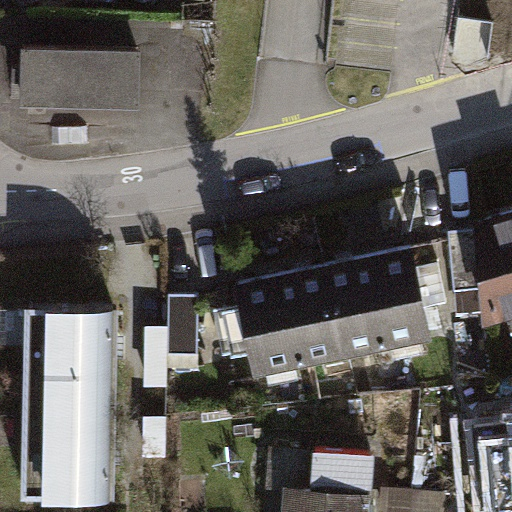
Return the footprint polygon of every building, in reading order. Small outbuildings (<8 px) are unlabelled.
[(156,55),(38,53),(37,111),(155,113),(156,55)] [(511,220),(489,227),(490,242),(496,296),(500,318),(511,315),(511,318),(511,220)] [(465,299),(496,296),(490,242),(459,246),(465,299)] [(422,252),(334,270),(353,359),(397,349),(400,363),(434,356),(431,342),(440,341),(434,313),(452,310),(443,267),(425,270),(422,252)] [(334,270),(247,288),(251,310),(236,313),(246,359),(261,356),(265,377),(275,375),(278,388),(304,383),(301,369),(321,365),(329,406),(361,400),(353,359),(334,270)] [(209,379),(209,302),(179,302),(179,334),(179,379),(209,379)] [(117,311),(32,308),(29,402),(114,405),(117,311)] [(179,334),(156,334),(156,396),(179,396),(179,379),(179,334)] [(114,405),(29,402),(27,490),(111,492),(114,405)] [(165,413),(145,413),(146,449),(165,449),(165,413)] [(511,511),(511,420),(495,422),(501,511),(511,511)] [(289,488),(287,511),(362,511),(363,491),(371,492),(374,449),(314,445),(311,490),(289,488)] [(399,492),(398,511),(423,511),(424,493),(399,492)] [(424,493),(423,511),(453,511),(454,494),(424,493)]
